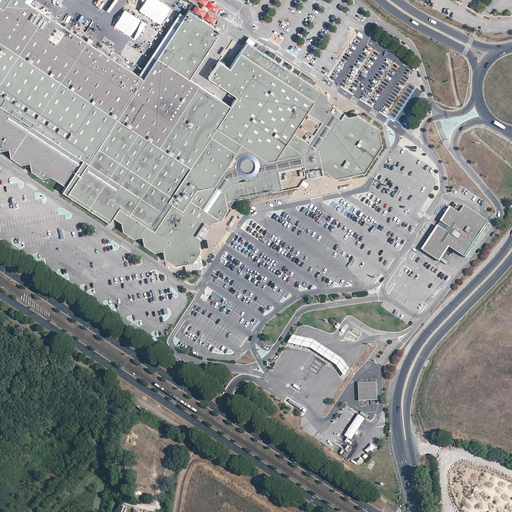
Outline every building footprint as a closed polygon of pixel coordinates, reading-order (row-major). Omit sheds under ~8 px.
[(298,186),(303,179),(308,178),(315,176),(321,175),(328,174),(335,178),(364,172),(381,146),(378,129),(357,115),(347,117),(341,113),(337,111),(333,108),(326,104),(325,93),(321,90),(310,82),(265,53),(245,40),(242,45),(229,65),(219,58),(205,79),(235,98),(231,104),(191,77),(221,31),(189,10),(184,16),(180,13),(139,74),(33,4),(30,2),(31,0),(0,0),(0,149),(0,150),(8,148),(10,157),(14,160),(20,164),(23,163),(29,162),(31,170),(41,177),(50,176),(65,186),(62,191),(78,201),(94,212),(109,221),(113,216),(115,218),(118,220),(121,222),(123,230),(133,237),(142,236),(143,244),(144,245),(155,252),(162,250),(165,252),(166,257),(176,263),(185,261),(192,259),(199,248),(198,242),(201,237),(205,231),(209,225),(211,222),(221,220),(222,217),(227,209),(227,207),(226,203),(225,199),(236,197),(259,193),(275,190),(292,187),(298,186)] [(143,0),(138,10),(160,23),(171,6),(160,0),(143,0)] [(136,39),(146,22),(124,8),(113,25),(136,39)] [(450,207),(422,249),(438,260),(447,246),(463,256),(487,221),(464,206),(459,212),(450,207)] [(339,366),(346,376),(351,369),(345,360),(334,351),(314,339),(306,337),(295,335),(289,344),(301,346),(311,347),(328,359),(333,362),(339,366)] [(376,383),(359,383),(360,401),(376,399),(376,383)] [(365,419),(359,414),(348,430),(341,440),(347,445),(355,433),(365,419)] [(344,456),(348,450),(343,446),(339,452),(344,456)]
